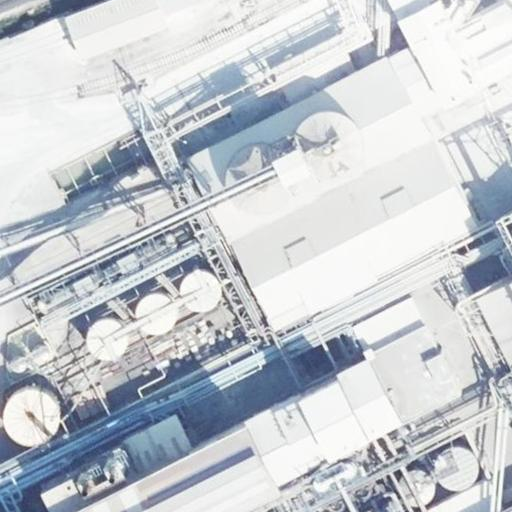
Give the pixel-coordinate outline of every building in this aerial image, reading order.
[(274,65),(293,104),(193,154),(275,322),(480,222),(425,113),(511,68),(511,0),(498,0),(358,71),(338,32),(274,65)] [(443,5),(440,0),(396,0),(408,23),(443,5)] [(231,297),(189,211),(30,289),(39,310),(9,325),(7,380),(0,399),(2,416),(7,423),(13,429),(21,434),(35,437),(242,338),(224,300),(231,297)] [(511,272),(481,287),(511,351),(511,272)] [(203,511),(269,480),(285,511),(297,511),(320,500),(301,461),(400,413),(402,416),(459,387),(414,292),(355,320),(369,349),(312,376),(296,345),(184,399),(200,431),(31,511),(203,511)] [(511,356),(495,322),(470,334),(511,419),(511,356)] [(448,481),(454,485),(461,487),(467,486),(474,484),(479,479),(483,473),(484,466),(483,459),(479,453),(474,448),(468,445),(461,445),(454,447),(449,450),(444,456),(442,462),(442,469),(444,475),(448,481)]
